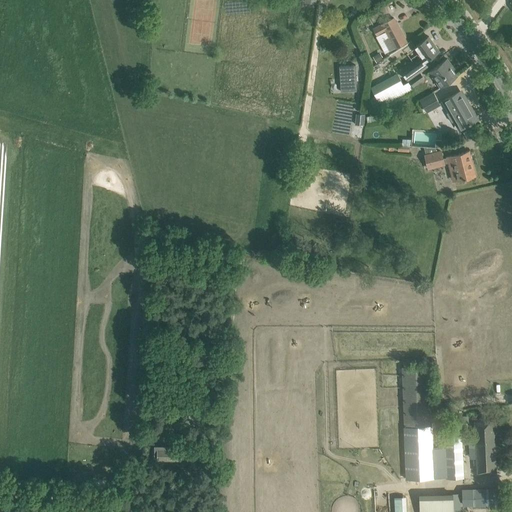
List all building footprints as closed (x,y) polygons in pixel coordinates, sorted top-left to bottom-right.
[(385,43),(389,51),(406,42),(394,18),(374,29),(377,35),(385,31),(390,40),(385,43)] [(429,36),(413,47),(421,58),(402,72),(408,81),(420,72),(428,67),(424,62),(439,51),(429,36)] [(377,61),(384,57),(380,51),(373,55),(377,61)] [(376,65),(380,74),(394,68),(389,59),(376,65)] [(457,76),(450,66),(451,65),(447,59),(429,72),(440,87),(457,76)] [(355,65),(339,66),(340,91),(357,90),(355,65)] [(425,78),(420,72),(408,81),(412,88),(425,78)] [(375,96),(370,99),(377,113),(383,110),(381,107),(413,90),(412,88),(408,81),(403,83),(397,73),(371,87),(375,96)] [(443,101),(449,112),(447,113),(452,122),(454,120),(459,129),(478,119),(477,118),(476,119),(460,92),(462,91),(461,91),(443,101)] [(420,101),(426,111),(439,104),(433,93),(420,101)] [(366,116),(367,122),(385,119),(384,113),(366,116)] [(356,114),(356,124),(365,124),(365,114),(356,114)] [(435,147),(423,146),(425,153),(423,154),(427,170),(445,165),(444,163),(449,162),(454,181),(464,178),(464,179),(466,178),(475,175),(468,151),(443,158),(441,149),(436,150),(435,147)] [(314,258),(323,251),(316,242),(307,250),(314,258)] [(429,365),(401,366),(405,477),(405,478),(406,478),(406,484),(414,484),(414,478),(433,477),(433,465),(429,365)] [(465,421),(464,416),(448,417),(449,428),(465,427),(465,421)] [(493,420),(475,421),(477,473),(496,472),(493,420)] [(448,433),(445,433),(447,478),(464,477),(462,433),(454,433),(454,430),(448,430),(448,433)] [(181,460),(182,449),(157,449),(157,459),(181,460)] [(464,490),(465,506),(497,505),(496,488),(464,490)] [(418,494),(418,511),(460,511),(459,493),(454,493),(454,492),(418,494)] [(408,511),(408,496),(395,496),(395,511),(408,511)]
